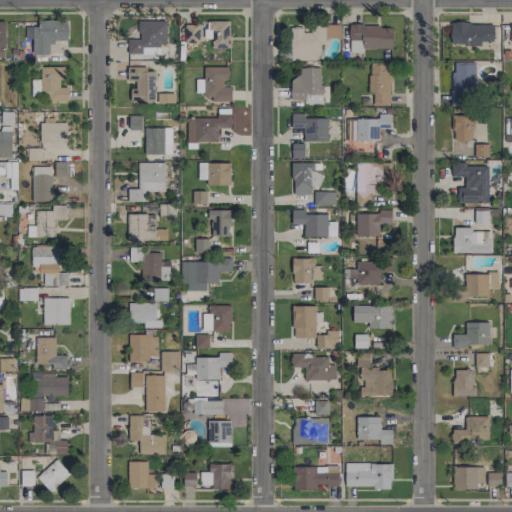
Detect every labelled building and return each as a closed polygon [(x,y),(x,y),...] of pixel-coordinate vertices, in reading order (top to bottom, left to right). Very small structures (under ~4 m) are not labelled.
[(49,54),(49,41),(67,42),(68,21),(38,20),(38,27),(25,26),(25,39),(32,39),(32,54),(49,54)] [(159,54),(160,44),(165,44),(166,21),(138,20),(138,38),(128,38),(127,54),(159,54)] [(229,21),(207,21),(207,38),(212,38),(212,48),(230,48),(229,21)] [(493,45),(494,24),(450,23),(450,44),(493,45)] [(184,42),(198,43),(198,25),(184,24),(184,42)] [(290,60),(321,60),(320,38),(340,38),(339,25),(310,25),(310,29),(289,29),(290,60)] [(392,48),(392,25),(349,25),(349,52),(362,52),(362,48),(392,48)] [(391,63),(369,62),(369,94),(373,94),(372,105),(390,106),(391,63)] [(474,62),(452,62),(451,105),(474,105),(474,62)] [(66,101),(67,87),(62,87),(62,66),(41,65),(41,101),(66,101)] [(155,71),(146,71),(146,67),(127,66),(127,80),(133,80),(132,101),(154,101),(155,71)] [(230,99),(230,86),(226,86),(225,67),(203,67),(203,79),(195,79),(195,93),(203,92),(203,100),(230,99)] [(321,102),(321,68),(299,67),(298,79),(291,78),(290,101),(321,102)] [(174,93),(157,93),(157,103),(174,103),(174,93)] [(352,141),(379,140),(378,128),(391,128),(390,114),(385,114),(385,107),(378,107),(378,118),(351,119),(352,141)] [(231,128),(230,109),(217,109),(217,117),(186,118),(186,142),(218,141),(217,128),(231,128)] [(13,112),(1,111),(1,125),(13,125),(13,112)] [(326,140),(327,118),(304,118),(304,113),(291,113),(291,128),(303,128),(302,140),(326,140)] [(141,129),(141,115),(128,115),(128,130),(141,129)] [(471,140),(472,116),(449,115),(448,130),(453,130),(453,140),(471,140)] [(66,142),(66,123),(40,122),(39,142),(66,142)] [(171,128),(144,127),(143,154),(171,154),(171,128)] [(304,143),(291,143),(291,157),(303,158),(304,143)] [(475,156),(487,156),(487,144),(475,144),(475,156)] [(41,160),(41,148),(27,148),(28,160),(41,160)] [(66,162),(54,162),(54,176),(67,176),(66,162)] [(164,162),(138,162),(138,188),(127,188),(127,201),(147,201),(147,191),(164,191),(164,162)] [(230,162),(198,162),(198,179),(206,179),(207,185),(230,185),(230,162)] [(310,194),(310,186),(320,186),(320,173),(315,173),(315,163),(291,162),(291,193),(310,194)] [(369,205),(369,193),(383,193),(384,185),(391,185),(391,162),(355,162),(355,177),(353,177),(353,204),(369,205)] [(457,202),(487,203),(488,164),(451,164),(451,176),(464,176),(464,187),(457,187),(457,202)] [(31,200),(51,201),(51,167),(32,166),(31,200)] [(206,191),(193,191),(192,203),(205,203),(206,191)] [(335,192),(314,191),(313,204),(334,205),(335,192)] [(0,205),(0,216),(11,216),(11,203),(0,202),(0,205)] [(66,204),(51,205),(51,210),(33,210),(34,217),(26,217),(26,237),(55,237),(54,219),(66,219),(66,204)] [(229,209),(209,210),(210,236),(230,235),(229,209)] [(327,214),(304,214),(304,209),(291,209),(291,224),(303,224),(303,236),(336,236),(336,221),(327,221),(327,214)] [(486,220),(487,211),(475,210),(474,220),(486,220)] [(356,236),(379,235),(379,224),(391,224),(391,212),(355,212),(356,236)] [(166,240),(167,228),(154,228),(154,214),(127,213),(127,239),(166,240)] [(490,252),(490,231),(471,231),(471,227),(452,227),(453,253),(490,252)] [(208,239),(194,239),(194,253),(208,253),(208,239)] [(67,285),(68,273),(58,273),(58,247),(32,247),(31,273),(43,273),(43,285),(67,285)] [(140,279),(168,279),(169,266),(160,266),(160,253),(141,252),(140,279)] [(292,258),(293,288),(310,288),(310,280),(321,280),(321,266),(313,266),(313,258),(292,258)] [(218,284),(218,271),(231,272),(231,260),(197,259),(196,283),(218,284)] [(355,285),(379,284),(379,272),(392,271),(391,260),(355,261),(356,271),(355,271),(355,285)] [(498,273),(464,272),(463,296),(488,296),(488,289),(497,289),(498,273)] [(18,300),(36,300),(36,287),(18,287),(18,300)] [(327,287),(313,287),(313,299),(327,299),(327,287)] [(151,298),(167,299),(167,291),(151,291),(151,298)] [(69,324),(68,297),(42,298),(42,324),(69,324)] [(160,324),(160,320),(154,320),(154,303),(127,303),(127,325),(160,324)] [(230,305),(208,305),(208,313),(202,313),(202,330),(230,331),(230,305)] [(292,338),(316,338),(316,347),(338,348),(338,332),(314,332),(315,305),(292,305),(292,338)] [(352,322),(368,322),(368,328),(391,328),(391,306),(352,305),(352,322)] [(465,345),(488,344),(488,322),(464,322),(464,334),(452,334),(452,348),(465,348),(465,345)] [(208,348),(208,334),(194,335),(195,348),(208,348)] [(366,348),(366,334),(354,334),(353,348),(366,348)] [(157,355),(156,335),(127,335),(128,361),(148,361),(148,355),(157,355)] [(66,368),(66,355),(54,355),(55,336),(35,336),(35,364),(51,364),(51,368),(66,368)] [(179,351),(160,351),(160,370),(178,371),(179,351)] [(195,379),(218,379),(218,366),(230,366),(230,352),(217,352),(218,357),(195,357),(195,379)] [(335,380),(335,364),(327,364),(326,357),(315,357),(315,353),(290,353),(290,367),(303,367),(304,380),(335,380)] [(488,366),(488,353),(474,353),(475,367),(488,366)] [(359,395),(391,395),(391,368),(368,369),(368,355),(358,355),(359,395)] [(0,361),(0,370),(13,370),(13,358),(0,358),(0,361)] [(473,369),(452,370),(453,396),(473,395),(473,369)] [(142,372),(129,372),(129,387),(142,387),(142,372)] [(66,397),(66,376),(55,376),(55,373),(30,373),(30,410),(43,411),(43,397),(66,397)] [(146,411),(164,411),(163,375),(145,376),(146,411)] [(20,410),(28,410),(27,397),(19,397),(20,410)] [(222,414),(222,400),(205,400),(205,397),(192,397),(193,414),(222,414)] [(328,413),(327,400),(314,401),(314,414),(328,413)] [(48,443),(48,454),(67,454),(67,440),(58,440),(58,430),(51,430),(51,415),(32,415),(32,432),(27,432),(27,442),(48,443)] [(128,415),(127,440),(138,441),(138,453),(165,454),(165,435),(148,434),(148,426),(142,426),(142,415),(128,415)] [(391,444),(391,429),(379,429),(379,417),(356,416),(355,439),(378,439),(378,443),(391,444)] [(488,416),(465,416),(464,429),(452,429),(451,440),(488,441),(488,416)] [(327,443),(326,417),(292,418),(292,443),(327,443)] [(207,420),(207,446),(231,445),(230,420),(207,420)] [(36,477),(50,492),(69,473),(55,459),(36,477)] [(127,488),(172,487),(172,475),(147,475),(147,461),(127,461),(127,488)] [(230,464),(211,463),(210,489),(230,489),(230,464)] [(344,487),(390,487),(391,463),(345,463),(344,487)] [(338,485),(338,466),(292,466),(293,489),(316,489),(316,486),(338,485)] [(452,488),(478,489),(478,485),(499,485),(499,472),(486,472),(486,467),(453,466),(452,488)] [(20,484),(33,485),(33,470),(21,470),(20,484)] [(210,484),(210,474),(201,474),(201,484),(210,484)] [(195,486),(195,477),(190,477),(189,475),(184,475),(184,486),(195,486)]
